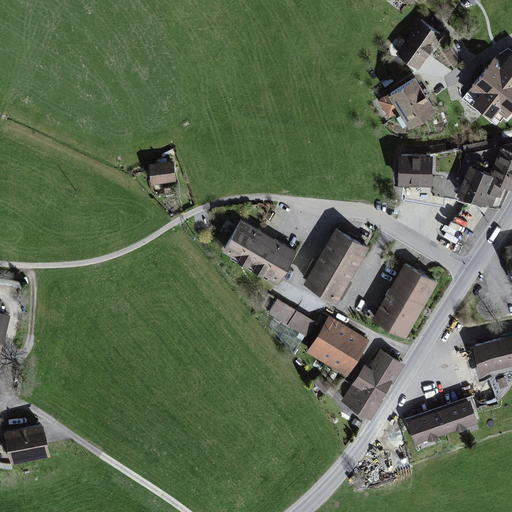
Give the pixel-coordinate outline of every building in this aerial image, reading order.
[(420,18),(395,53),(419,69),(443,34),(420,18)] [(503,66),(459,93),(477,125),(511,103),(511,74),(510,76),(503,66)] [(437,111),(416,77),(378,100),(390,118),(400,112),(410,127),(437,111)] [(458,170),(466,173),(456,193),(461,195),(487,205),(488,203),(493,205),(497,195),(501,196),(505,186),(511,187),(511,151),(501,146),(501,149),(499,148),(498,138),(463,144),(464,145),(466,152),(458,170)] [(427,154),(400,153),(398,185),(403,185),(403,199),(445,206),(445,196),(458,199),(461,195),(456,193),(466,173),(458,170),(466,152),(464,145),(427,154)] [(177,163),(153,165),(154,184),(179,182),(177,163)] [(461,195),(458,199),(466,202),(446,233),(465,242),(488,207),(487,205),(461,195)] [(297,251),(241,218),(222,251),(279,284),(297,251)] [(370,246),(336,227),(305,283),(338,303),(370,246)] [(439,282),(405,262),(372,320),(406,338),(439,282)] [(316,321),(278,298),(268,313),(308,336),(316,321)] [(9,316),(0,313),(0,339),(3,341),(9,316)] [(370,340),(330,315),(307,352),(348,376),(370,340)] [(511,331),(473,341),(474,344),(470,345),(478,378),(511,371),(511,331)] [(406,363),(381,348),(370,367),(365,364),(342,401),(371,420),(406,363)] [(319,389),(323,385),(316,378),(312,382),(319,389)] [(470,395),(406,416),(414,442),(479,421),(470,395)] [(40,424),(6,432),(8,442),(3,443),(4,450),(10,449),(12,459),(46,451),(40,424)]
